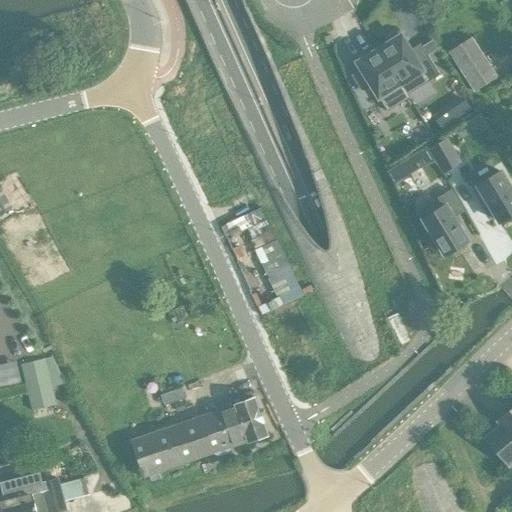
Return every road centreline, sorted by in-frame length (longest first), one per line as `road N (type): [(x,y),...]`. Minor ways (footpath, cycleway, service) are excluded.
road 1 (primary): [(198,0),(430,511)]
road 2 (primary): [(455,511),(227,0)]
road 3 (unclassified): [(331,500),(137,95)]
road 4 (residential): [(331,500),(511,342)]
road 5 (residential): [(0,123),(117,90),(137,95)]
